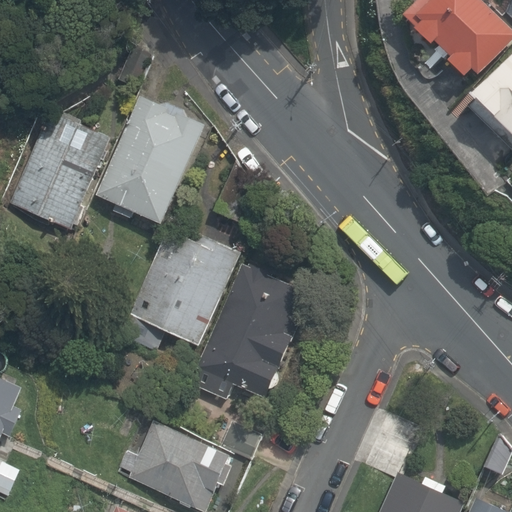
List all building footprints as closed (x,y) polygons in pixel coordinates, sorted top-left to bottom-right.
[(481,80),(511,46),(511,26),(500,15),(506,9),(495,0),(433,0),(416,19),(481,80)] [(511,70),(487,99),(511,121),(511,70)] [(214,129),(146,99),(126,145),(102,199),(170,229),(214,129)] [(84,241),(102,199),(126,145),(54,113),(11,209),(84,241)] [(235,159),(210,215),(269,240),(281,205),(235,159)] [(200,342),(244,245),(209,229),(205,239),(180,228),(171,250),(155,243),(125,308),(200,342)] [(243,262),(192,378),(227,393),(234,377),(265,391),(309,290),(243,262)] [(0,444),(12,420),(23,425),(36,397),(0,379),(0,444)] [(123,475),(204,511),(215,511),(224,495),(234,499),(251,460),(156,418),(145,443),(125,434),(115,456),(129,462),(123,475)] [(511,473),(511,442),(499,438),(487,471),(510,479),(511,473)] [(27,469),(0,455),(0,477),(19,487),(27,469)] [(472,511),(450,502),(458,484),(426,470),(419,487),(401,480),(386,511),(472,511)] [(147,511),(116,498),(109,511),(147,511)] [(507,511),(481,501),(476,511),(507,511)]
